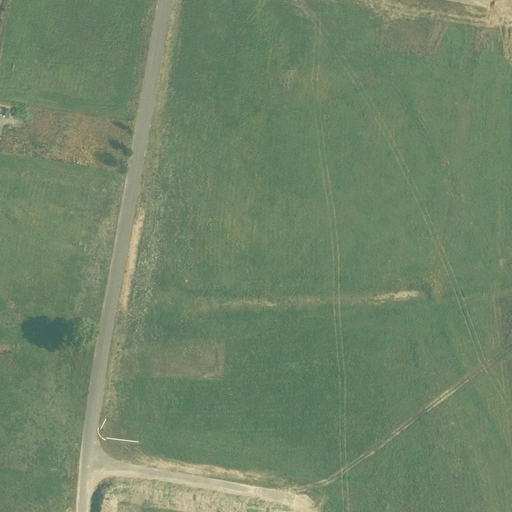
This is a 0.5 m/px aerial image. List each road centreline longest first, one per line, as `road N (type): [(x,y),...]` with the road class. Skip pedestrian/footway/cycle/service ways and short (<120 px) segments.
road 1 (unclassified): [(86,462),(165,0)]
road 2 (unclassified): [(86,462),(288,498)]
